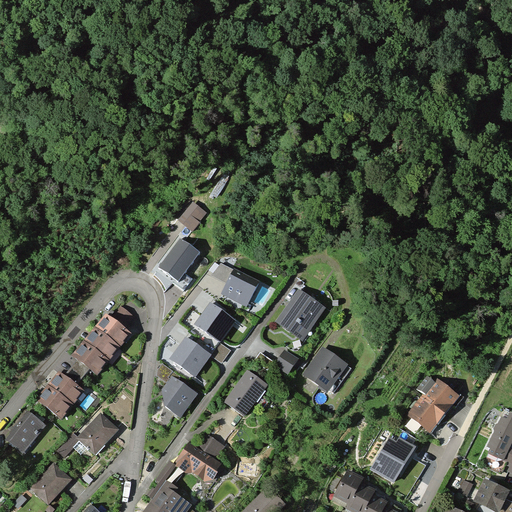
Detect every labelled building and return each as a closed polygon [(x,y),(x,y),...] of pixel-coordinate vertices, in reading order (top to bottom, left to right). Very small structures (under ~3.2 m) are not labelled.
[(205,213),(193,203),(181,219),(193,229),(205,213)] [(198,251),(180,239),(161,266),(178,278),(198,251)] [(257,283),(234,272),(223,293),(236,299),(238,294),(248,299),(257,283)] [(331,310),(302,291),(280,325),(308,344),(331,310)] [(235,320),(211,303),(196,324),(220,340),(235,320)] [(115,319),(109,315),(76,358),(103,379),(137,334),(129,328),(136,319),(123,309),(115,319)] [(210,354),(186,337),(171,357),(195,375),(210,354)] [(352,365),(325,348),(307,377),(334,394),(352,365)] [(304,362),(288,354),(280,368),(296,377),(304,362)] [(89,392),(63,372),(41,400),(68,420),(89,392)] [(271,387),(250,372),(227,405),(248,420),(271,387)] [(195,394),(171,378),(163,390),(165,406),(179,416),(195,394)] [(464,400),(438,379),(409,417),(435,437),(464,400)] [(50,427),(30,411),(7,440),(27,455),(50,427)] [(511,417),(503,413),(485,453),(511,464),(507,472),(511,474),(511,417)] [(122,432),(103,414),(81,438),(99,456),(122,432)] [(206,433),(196,447),(215,460),(225,446),(206,433)] [(411,450),(390,438),(372,469),(394,481),(411,450)] [(196,447),(188,442),(174,463),(173,464),(176,466),(186,473),(192,473),(205,481),(213,480),(223,464),(215,460),(196,447)] [(165,480),(176,466),(173,464),(174,463),(169,460),(155,481),(158,484),(155,489),(152,487),(147,495),(152,499),(165,480)] [(76,481),(56,465),(35,491),(56,507),(76,481)] [(372,480),(349,469),(335,497),(351,504),(349,510),(353,511),(391,511),(390,511),(394,504),(381,498),(383,492),(369,485),(372,480)] [(505,511),(511,498),(511,491),(481,476),(470,500),(495,511),(505,511)] [(178,487),(165,480),(152,499),(143,511),(142,511),(186,511),(189,508),(192,504),(175,493),(178,487)] [(474,487),(464,482),(458,494),(468,499),(474,487)] [(286,511),(291,507),(270,487),(246,511),(286,511)]
